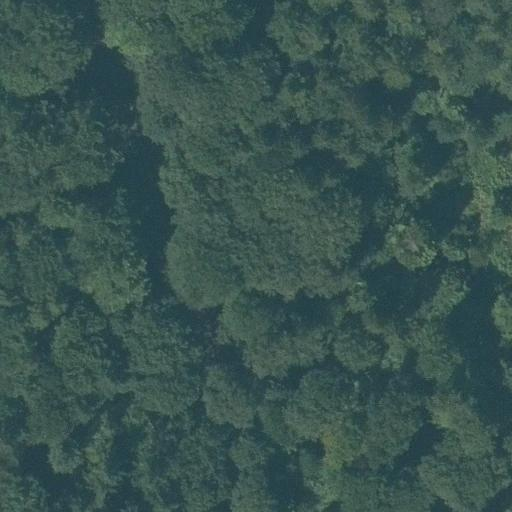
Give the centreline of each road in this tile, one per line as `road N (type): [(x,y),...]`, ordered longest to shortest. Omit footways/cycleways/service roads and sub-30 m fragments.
road 1 (primary): [(241,511),(91,0)]
road 2 (track): [(3,511),(94,276)]
road 3 (track): [(142,169),(209,0)]
